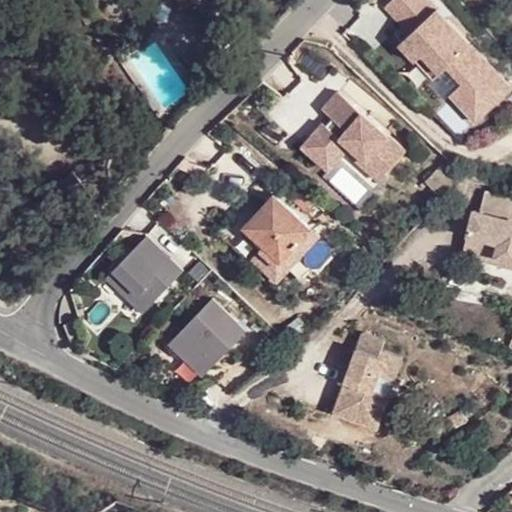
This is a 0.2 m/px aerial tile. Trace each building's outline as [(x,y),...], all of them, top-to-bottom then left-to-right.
[(506,88),(424,0),(387,0),(385,2),(410,29),(395,44),(411,61),(414,58),(432,76),(442,66),(458,83),(446,94),(471,120),(506,88)] [(292,142),(360,200),(407,145),(339,87),(292,142)] [(65,169),(51,183),(76,210),(90,199),(65,169)] [(511,221),(511,198),(481,188),(475,210),(511,221)] [(278,191),(250,219),(253,228),(261,232),(256,237),(282,264),(316,229),(278,191)] [(510,260),(511,253),(511,221),(475,210),(469,208),(462,230),(494,239),(489,252),(510,260)] [(180,274),(144,239),(104,281),(141,316),(180,274)] [(207,300),(164,345),(199,378),(241,332),(207,300)] [(365,328),(338,407),(377,421),(389,391),(377,387),(381,372),(397,377),(403,354),(383,347),(387,336),(365,328)]
